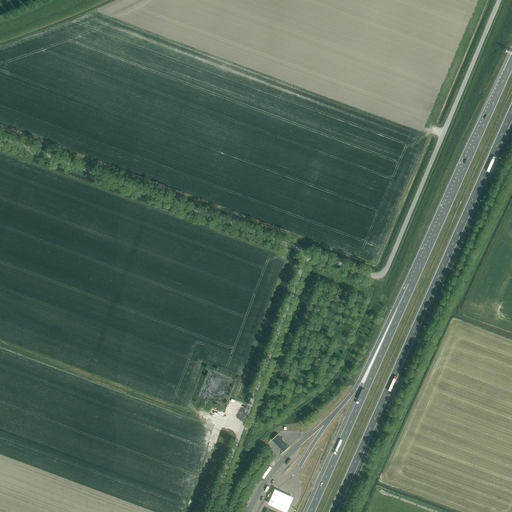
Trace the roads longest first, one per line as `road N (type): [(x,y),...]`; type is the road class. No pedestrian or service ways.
road 1 (motorway): [(332,511),(511,110)]
road 2 (unclassified): [(307,253),(385,273),(499,0)]
road 3 (unclassified): [(0,138),(307,253)]
road 4 (unclassified): [(210,511),(307,253)]
road 5 (motorway): [(412,284),(311,511)]
road 6 (motorway): [(511,62),(412,284)]
road 7 (motorway): [(412,284),(328,421)]
